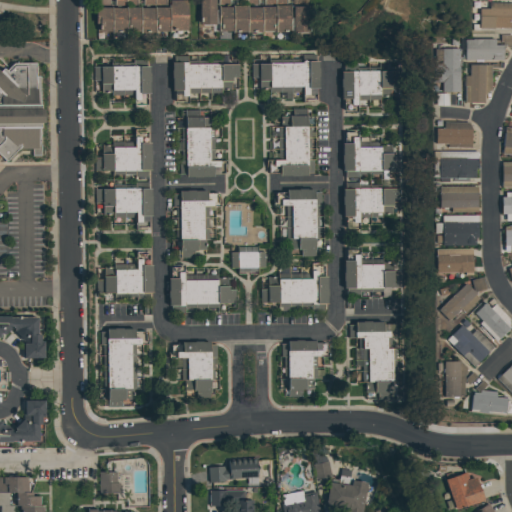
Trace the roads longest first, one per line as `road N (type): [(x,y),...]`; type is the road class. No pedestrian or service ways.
road 1 (residential): [(70,464),(78,434),(171,437),(356,423),(441,446),(511,446)]
road 2 (residential): [(66,0),(78,434)]
road 3 (residential): [(334,71),(339,331)]
road 4 (residential): [(161,75),(164,331)]
road 5 (residential): [(164,331),(339,331)]
